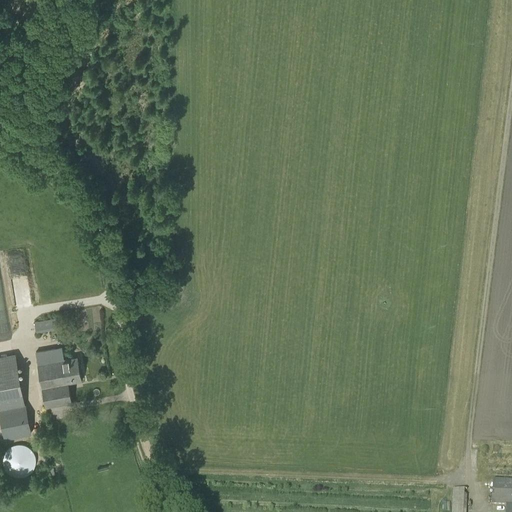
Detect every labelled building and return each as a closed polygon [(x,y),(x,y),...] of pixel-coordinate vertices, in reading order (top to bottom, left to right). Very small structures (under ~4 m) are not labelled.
[(59,317),(35,322),(37,332),(61,328),(59,317)] [(62,346),(36,351),(39,363),(38,364),(41,376),(46,406),(72,401),(68,382),(82,379),(80,368),(78,356),(64,359),(62,346)] [(31,433),(25,405),(22,391),(15,355),(0,357),(0,409),(6,438),(31,433)] [(511,511),(511,480),(493,480),(492,504),(507,505),(506,511),(511,511)] [(467,511),(468,507),(466,507),(467,490),(453,489),(451,511),(467,511)]
